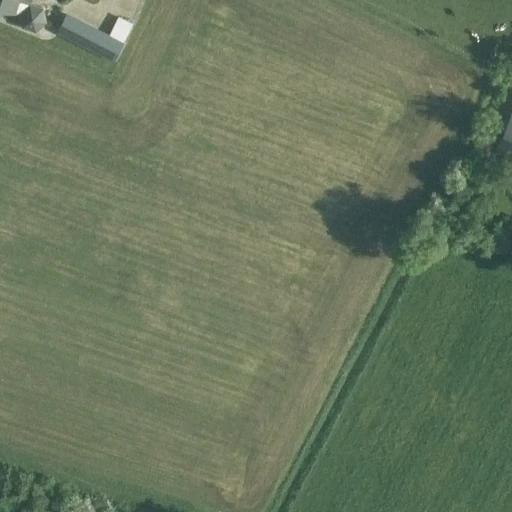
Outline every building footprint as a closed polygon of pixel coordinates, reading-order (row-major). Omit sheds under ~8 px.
[(0,0),(0,6),(15,12),(19,0),(0,0)] [(21,15),(24,29),(38,33),(49,23),(45,9),(32,5),(21,15)] [(67,13),(58,33),(114,60),(132,22),(119,16),(110,33),(67,13)] [(511,115),(496,148),(511,155),(511,115)] [(494,195),(464,182),(452,205),(482,220),(494,195)]
